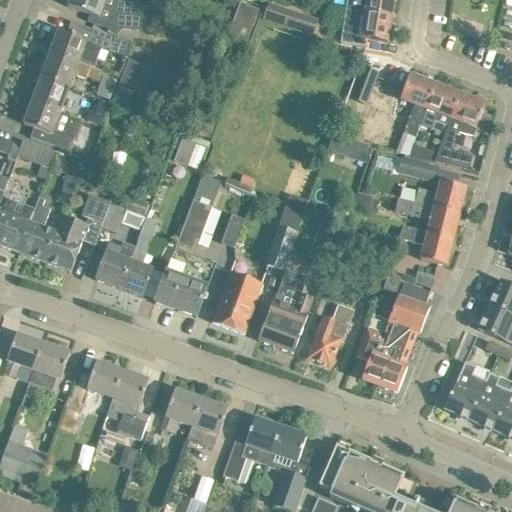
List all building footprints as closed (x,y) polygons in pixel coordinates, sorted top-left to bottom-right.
[(105,0),(70,0),(67,8),(98,20),(105,0)] [(126,0),(132,2),(148,8),(151,0),(126,0)] [(393,0),(346,0),(345,10),(391,17),(393,0)] [(268,7),(263,20),(297,32),(302,18),(268,7)] [(391,17),(345,10),(340,43),(366,47),(367,41),(387,44),(391,17)] [(58,31),(50,54),(102,73),(94,69),(102,49),(109,51),(113,39),(74,24),(70,36),(58,31)] [(50,54),(41,79),(69,89),(74,77),(85,81),(86,79),(98,84),(102,73),(50,54)] [(350,100),(366,106),(377,74),(362,68),(350,100)] [(123,74),(117,88),(132,93),(133,94),(138,80),(123,74)] [(419,127),(435,86),(409,76),(400,101),(413,106),(396,152),(408,157),(419,127)] [(60,114),(69,89),(41,79),(32,103),(60,114)] [(435,86),(419,127),(435,133),(428,151),(437,154),(459,95),(435,86)] [(457,132),(473,137),(485,105),(459,95),(437,154),(433,163),(448,167),(457,132)] [(83,122),(60,114),(32,103),(23,126),(33,130),(30,139),(69,152),(73,140),(65,137),(68,129),(80,133),(83,122)] [(90,112),(86,122),(99,127),(103,117),(93,113),(90,112)] [(332,136),(327,153),(345,159),(351,143),(332,136)] [(0,139),(0,152),(8,156),(6,160),(14,163),(16,159),(18,151),(13,144),(0,139)] [(181,141),(173,164),(199,173),(207,150),(181,141)] [(48,170),(54,153),(22,142),(18,151),(16,159),(48,170)] [(397,173),(397,175),(434,185),(438,170),(401,160),(397,173)] [(78,180),(88,183),(94,169),(84,165),(78,180)] [(70,203),(77,180),(66,177),(59,200),(70,203)] [(414,204),(414,205),(459,216),(466,190),(440,183),(437,195),(418,190),(414,204)] [(94,247),(101,228),(110,205),(89,197),(81,217),(88,220),(85,225),(61,216),(55,232),(54,231),(42,263),(70,274),(82,242),(94,247)] [(123,210),(125,210),(146,218),(151,205),(129,197),(123,210)] [(394,213),(430,223),(427,235),(453,241),(459,216),(414,205),(414,204),(398,199),(394,213)] [(0,208),(0,247),(18,254),(36,205),(35,205),(33,210),(7,200),(3,210),(0,208)] [(174,251),(166,272),(166,273),(165,273),(154,303),(196,319),(215,266),(190,256),(194,245),(198,246),(203,232),(199,231),(202,221),(206,222),(211,209),(192,202),(174,251)] [(42,263),(54,231),(43,227),(50,210),(36,205),(18,254),(42,263)] [(110,205),(101,228),(116,234),(125,210),(123,210),(110,205)] [(234,249),(244,221),(231,216),(221,244),(234,249)] [(145,222),(135,249),(120,291),(143,299),(153,271),(141,267),(146,254),(145,254),(155,226),(145,222)] [(283,272),(296,234),(277,228),(264,266),(283,272)] [(453,241),(427,235),(403,229),(398,241),(423,247),(420,261),(446,268),(453,241)] [(95,281),(120,291),(135,249),(122,244),(120,249),(109,244),(95,281)] [(355,298),(363,276),(348,272),(344,284),(338,282),(335,292),(355,298)] [(244,337),(251,318),(263,287),(230,274),(211,324),(244,337)] [(378,298),(385,279),(372,274),(365,293),(378,298)] [(511,284),(502,280),(491,305),(511,314),(511,284)] [(430,294),(411,287),(403,284),(398,299),(397,299),(389,321),(373,316),(368,329),(366,328),(362,339),(355,358),(368,363),(362,381),(397,394),(406,369),(404,368),(426,310),(424,309),(430,294)] [(292,355),(299,336),(312,301),(299,296),(297,303),(277,296),(274,303),(273,303),(259,342),(292,355)] [(511,314),(491,305),(480,330),(511,344),(511,314)] [(341,344),(347,328),(353,312),(337,306),(331,322),(322,318),(316,335),(318,336),(315,342),(308,361),(329,369),(338,343),(341,344)] [(3,376),(17,380),(29,385),(42,346),(16,336),(7,363),(3,376)] [(499,355),(503,347),(490,341),(486,349),(499,355)] [(69,355),(42,346),(29,385),(55,394),(59,381),(60,382),(69,355)] [(511,351),(503,347),(499,355),(511,361),(511,359),(511,351)] [(445,409),(469,420),(491,373),(490,373),(486,380),(474,375),(477,367),(466,362),(445,409)] [(98,395),(112,400),(122,373),(96,364),(86,391),(87,391),(82,403),(94,407),(98,395)] [(148,383),(122,373),(112,400),(106,419),(119,423),(122,417),(133,421),(136,413),(138,409),(148,383)] [(501,378),(491,373),(469,420),(493,431),(511,389),(511,387),(510,391),(497,385),(501,378)] [(511,439),(511,389),(493,431),(511,439)] [(177,423),(191,428),(201,401),(174,392),(165,418),(165,419),(161,431),(173,435),(177,423)] [(212,451),(212,449),(213,449),(217,437),(218,437),(227,411),(201,401),(191,428),(186,442),(212,451)] [(116,434),(140,443),(149,418),(136,413),(133,421),(122,417),(119,423),(120,423),(116,434)] [(266,468),(280,429),(254,420),(246,443),(236,439),(223,478),(237,483),(246,461),(266,468)] [(0,478),(18,485),(16,493),(32,499),(47,456),(22,447),(28,431),(14,426),(0,465),(0,478)] [(297,464),(306,438),(280,429),(266,468),(284,474),(272,507),(286,511),(293,511),(309,468),(297,464)] [(148,471),(161,438),(148,433),(136,466),(148,471)] [(126,448),(120,467),(131,471),(138,452),(126,448)] [(476,511),(477,510),(455,500),(449,511),(425,511),(427,508),(418,504),(418,502),(417,502),(414,508),(394,499),(403,477),(381,468),(379,473),(368,468),(370,463),(348,453),(345,459),(335,454),(337,449),(336,448),(318,488),(372,511),(476,511)] [(312,511),(336,511),(338,508),(318,499),(312,511)]
